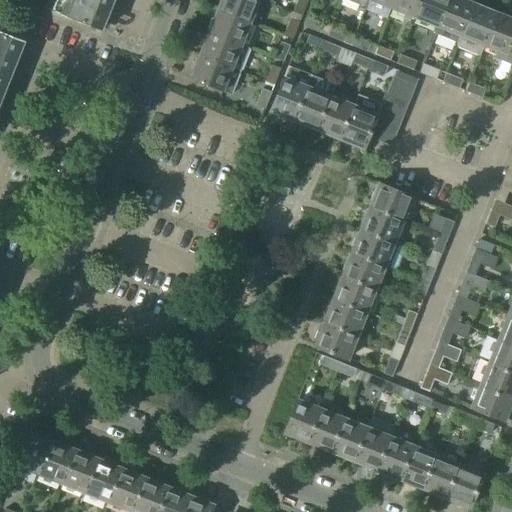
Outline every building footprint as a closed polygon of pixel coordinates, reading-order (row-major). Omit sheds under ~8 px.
[(56,12),(101,29),(112,0),(48,0),(45,10),(55,14),(56,12)] [(222,0),(219,9),(251,22),(260,0),(222,0)] [(297,0),(292,12),(301,16),(307,0),(297,0)] [(341,0),(341,1),(364,11),(368,0),(341,0)] [(396,0),(394,7),(417,16),(423,0),(396,0)] [(423,0),(417,16),(439,25),(440,26),(450,0),(423,0)] [(435,34),(458,44),(459,44),(475,4),(464,0),(450,0),(440,26),(439,25),(435,34)] [(459,44),(458,44),(456,48),(479,57),(484,43),(486,44),(498,13),(475,4),(459,44)] [(219,9),(210,32),(242,45),(251,22),(219,9)] [(486,44),(498,49),(494,58),(511,65),(511,18),(498,13),(486,44)] [(309,17),(305,26),(329,35),(332,27),(309,17)] [(299,22),(290,18),(283,35),(292,39),(299,22)] [(332,27),(329,35),(352,45),(355,36),(332,27)] [(0,97),(25,34),(24,31),(22,30),(19,29),(16,29),(13,31),(11,35),(0,30),(0,97)] [(210,32),(200,55),(241,71),(250,49),(242,45),(210,32)] [(309,35),(306,44),(323,51),(326,42),(309,35)] [(355,36),(352,45),(375,54),(378,45),(355,36)] [(290,45),(281,41),(274,58),(283,62),(290,45)] [(326,42),(323,51),(346,60),(349,51),(326,42)] [(395,52),(378,45),(375,54),(391,60),(395,52)] [(349,51),(346,60),(369,69),(372,60),(349,51)] [(418,61),(401,54),(398,63),(414,70),(418,61)] [(200,55),(191,78),(223,91),(231,94),(241,71),(200,55)] [(372,60),(369,69),(384,76),(388,67),(372,60)] [(437,79),(441,70),(424,63),(421,72),(437,79)] [(281,68),(272,65),(265,81),(274,85),(281,68)] [(288,67),(271,110),(282,114),(281,117),(292,122),(293,120),(295,120),(308,87),(313,76),(288,67)] [(396,70),(391,82),(414,91),(419,79),(396,70)] [(464,79),(447,73),(444,82),(460,88),(464,79)] [(308,87),(295,120),(305,124),(304,126),(315,131),(316,128),(319,129),(332,96),(336,86),(313,76),(308,87)] [(391,82),(387,92),(410,101),(414,91),(391,82)] [(483,97),(487,88),(470,82),(467,91),(483,97)] [(262,88),(256,104),(255,105),(265,108),(271,92),(262,88)] [(387,92),(383,103),(405,112),(410,101),(387,92)] [(355,105),(342,139),(351,143),(350,145),(361,150),(362,147),(365,148),(369,138),(374,126),(378,115),(378,114),(382,105),(359,95),(355,105)] [(332,96),(319,129),(328,133),(326,136),(339,141),(340,138),(342,139),(355,105),(332,96)] [(382,105),(378,114),(401,123),(405,112),(383,103),(382,105)] [(378,115),(374,126),(396,135),(401,123),(378,114),(378,115)] [(374,126),(369,138),(392,147),(392,146),(396,135),(374,126)] [(511,180),(504,177),(494,200),(505,204),(509,192),(511,193),(511,180)] [(374,194),(370,205),(372,205),(371,207),(405,220),(414,198),(412,197),(380,184),(376,195),(374,194)] [(511,207),(505,204),(494,200),(485,223),(495,227),(500,215),(511,219),(511,207)] [(365,217),(360,228),(362,229),(362,230),(395,243),(405,220),(371,207),(367,217),(365,216),(365,217)] [(445,218),(438,234),(447,238),(454,222),(445,218)] [(356,240),(351,252),(353,252),(353,253),(386,266),(395,270),(405,247),(395,243),(362,230),(357,241),(356,240)] [(438,234),(432,250),(441,254),(447,238),(438,234)] [(498,258),(477,250),(468,273),(477,277),(482,265),(494,269),(498,258)] [(347,263),(342,275),(344,276),(343,277),(377,290),(386,266),(353,253),(349,264),(347,263)] [(426,264),(420,280),(429,284),(435,268),(426,264)] [(477,277),(468,273),(458,296),(467,300),(472,288),(484,293),(489,282),(477,277)] [(337,287),(332,298),(334,299),(334,300),(367,313),(377,290),(343,277),(339,288),(337,287)] [(420,280),(414,297),(422,300),(429,284),(420,280)] [(467,300),(458,296),(448,319),(458,324),(463,312),(475,317),(479,306),(467,300)] [(328,309),(323,321),(325,322),(325,323),(358,337),(367,313),(334,300),(330,310),(328,309)] [(408,310),(402,327),(410,331),(417,314),(408,310)] [(511,318),(508,317),(499,340),(511,345),(511,318)] [(458,324),(448,319),(438,342),(449,347),(454,335),(466,340),(470,329),(458,324)] [(319,333),(314,344),(316,345),(315,347),(349,360),(358,337),(325,323),(320,333),(319,333)] [(402,327),(395,343),(404,347),(410,331),(402,327)] [(511,345),(499,340),(490,363),(511,371),(511,345)] [(449,347),(438,342),(429,365),(440,370),(445,358),(456,363),(461,352),(449,347)] [(323,355),(320,365),(338,372),(341,363),(323,355)] [(390,357),(383,373),(392,377),(399,361),(390,357)] [(352,378),(356,368),(341,363),(338,372),(352,378)] [(511,371),(490,363),(481,386),(511,398),(511,371)] [(440,370),(429,365),(419,388),(431,393),(435,382),(447,387),(452,375),(440,370)] [(369,374),(366,383),(384,390),(387,381),(369,374)] [(387,381),(384,390),(407,399),(411,391),(387,381)] [(217,389),(206,384),(203,391),(214,395),(217,389)] [(511,398),(481,386),(472,409),(506,423),(510,413),(511,413),(511,411),(511,398)] [(411,391),(407,399),(430,409),(433,400),(411,391)] [(445,414),(448,406),(433,400),(430,409),(445,414)] [(285,435),(295,439),(294,441),(307,446),(308,444),(309,444),(322,410),(299,401),(285,435)] [(309,444),(319,448),(318,450),(329,454),(330,452),(331,453),(345,419),(322,410),(309,444)] [(461,411),(458,420),(476,427),(479,418),(461,411)] [(331,453),(342,457),(341,459),(352,463),(353,461),(355,462),(368,429),(371,421),(357,415),(354,423),(345,419),(331,453)] [(490,433),(494,425),(479,418),(476,427),(490,433)] [(355,462),(365,466),(364,468),(376,472),(376,471),(378,471),(391,438),(368,429),(355,462)] [(28,430),(14,463),(14,466),(38,475),(52,440),(28,430)] [(378,471),(387,475),(387,477),(397,481),(398,479),(401,481),(415,447),(391,438),(378,471)] [(52,440),(38,475),(60,484),(75,449),(52,440)] [(401,481),(411,484),(410,486),(421,490),(421,489),(424,490),(437,456),(415,447),(401,481)] [(75,449),(60,484),(84,494),(98,458),(75,449)] [(424,490),(435,494),(434,496),(444,500),(445,498),(447,499),(460,466),(437,456),(424,490)] [(98,458),(84,494),(107,503),(121,468),(98,458)] [(447,499),(457,503),(456,505),(468,510),(469,507),(472,508),(485,475),(460,466),(447,499)] [(121,468),(107,503),(129,511),(144,477),(121,468)] [(144,477),(129,511),(156,511),(167,486),(144,477)] [(183,511),(190,495),(167,486),(156,511),(183,511)] [(183,511),(210,511),(213,505),(190,495),(183,511)]
